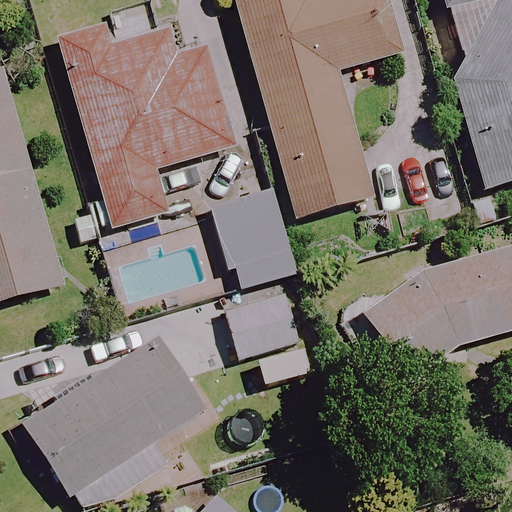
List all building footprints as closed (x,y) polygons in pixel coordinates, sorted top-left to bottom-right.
[(390,63),(372,0),(234,0),(227,2),(287,228),(362,207),(354,177),(328,80),(349,74),(390,63)] [(511,0),(441,0),(460,60),(450,82),(482,194),(511,185),(511,0)] [(195,55),(166,63),(159,40),(57,68),(104,238),(161,223),(154,200),(149,178),(223,157),(195,55)] [(0,94),(0,310),(58,293),(0,94)] [(292,284),(269,196),(242,203),(201,214),(218,280),(224,278),(231,301),(292,284)] [(355,326),(402,392),(455,354),(511,338),(511,249),(432,272),(355,326)] [(295,350),(281,301),(217,319),(225,348),(231,367),(295,350)] [(196,417),(150,346),(16,434),(62,505),(196,417)] [(224,511),(210,498),(196,511),(224,511)]
